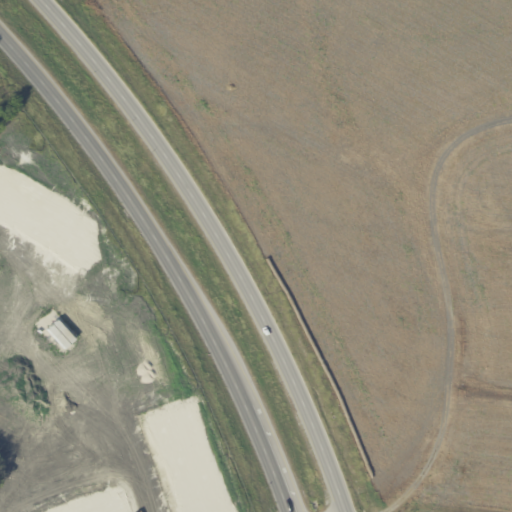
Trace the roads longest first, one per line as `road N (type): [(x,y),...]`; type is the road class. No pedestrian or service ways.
road 1 (primary): [(341,511),(255,302),(161,154),(37,0)]
road 2 (primary): [(0,35),(158,245),(246,411)]
